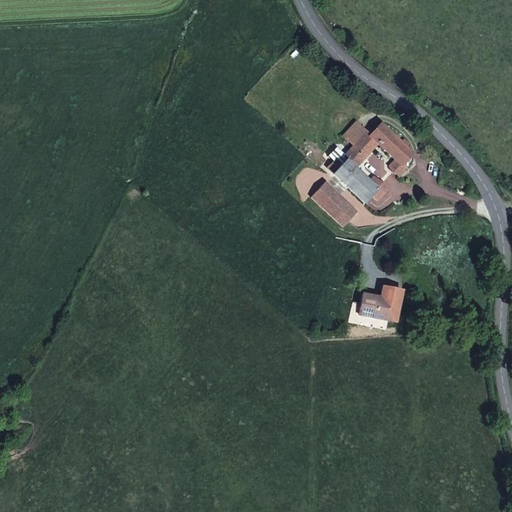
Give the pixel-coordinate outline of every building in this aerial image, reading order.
[(343,137),(354,147),(364,136),(366,134),(355,124),(343,137)] [(399,143),(380,125),(373,132),(370,136),(367,133),(366,134),(364,136),(354,147),(365,157),(377,144),(394,161),(389,167),(399,176),(411,163),(408,159),(412,155),(405,148),(408,145),(403,140),(399,143)] [(365,157),(354,147),(344,157),(345,162),(342,166),(336,160),(328,169),(334,174),(333,174),(364,203),(371,195),(377,200),(387,189),(381,183),(379,184),(373,179),(369,184),(358,174),(360,171),(360,168),(357,165),(364,158),(365,157)] [(325,183),(311,198),(342,226),(356,211),(325,183)] [(360,304),(358,315),(384,320),(395,322),(400,291),(382,288),(380,298),(362,295),(360,304)] [(358,315),(360,304),(352,302),(349,313),(358,315)]
